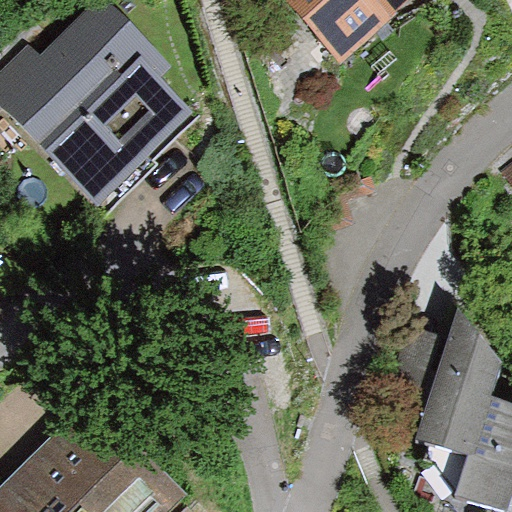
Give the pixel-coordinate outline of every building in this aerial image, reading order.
[(71,0),(0,80),(0,120),(103,211),(196,106),(76,0),(71,0)] [(272,0),(339,65),(395,9),(404,0),(272,0)] [(511,161),(495,174),(511,196),(511,161)] [(511,332),(459,317),(419,448),(468,462),(457,498),(505,511),(510,511),(511,507),(511,408),(491,403),(511,333),(511,332)] [(0,487),(0,511),(175,511),(182,505),(86,405),(0,487)]
